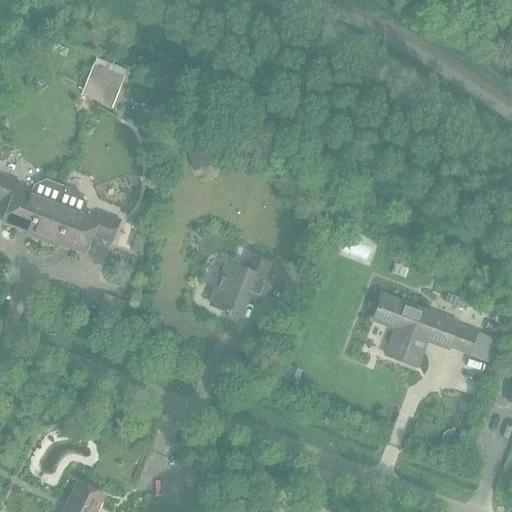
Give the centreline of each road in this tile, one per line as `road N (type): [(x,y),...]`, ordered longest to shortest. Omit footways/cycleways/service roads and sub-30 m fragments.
road 1 (residential): [(460,511),(43,353),(19,355),(0,373)]
road 2 (unclassified): [(511,160),(330,32)]
road 3 (unclassified): [(330,32),(357,23),(398,32),(511,105)]
